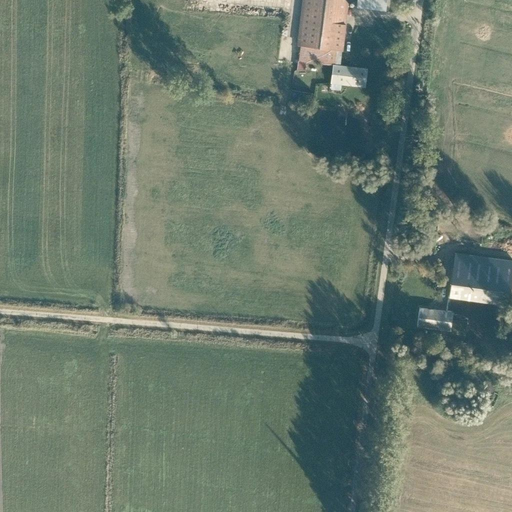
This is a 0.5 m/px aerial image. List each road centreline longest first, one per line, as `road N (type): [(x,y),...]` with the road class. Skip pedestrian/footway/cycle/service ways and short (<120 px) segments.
road 1 (unclassified): [(0,311),(370,340)]
road 2 (unclassified): [(415,0),(370,340)]
road 3 (unclassified): [(370,340),(347,511)]
